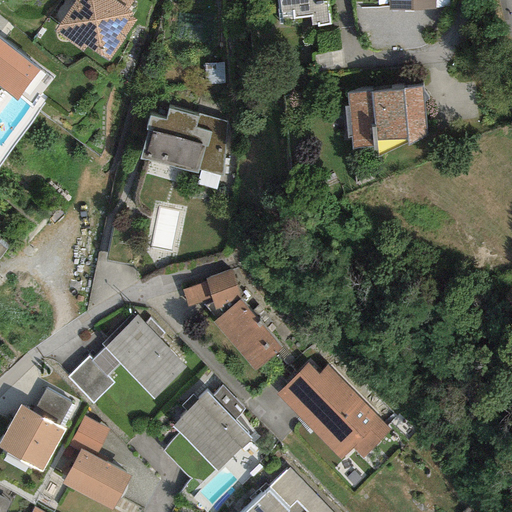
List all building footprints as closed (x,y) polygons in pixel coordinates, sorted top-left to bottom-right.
[(66,0),(53,21),(83,41),(86,36),(110,52),(134,16),(125,10),(131,0),(66,0)] [(274,0),(275,12),(304,9),(305,20),(326,19),(324,0),(274,0)] [(36,57),(0,29),(0,72),(15,84),(36,57)] [(422,77),(348,84),(353,141),(377,141),(379,153),(428,131),(422,77)] [(155,112),(141,109),(129,155),(185,168),(186,162),(219,170),(232,118),(158,100),(155,112)] [(118,229),(111,258),(133,263),(140,234),(118,229)] [(229,278),(185,291),(189,305),(208,300),(217,307),(212,326),(249,367),(274,345),(236,302),(229,278)] [(179,367),(132,313),(98,343),(144,396),(179,367)] [(111,385),(84,360),(63,381),(90,407),(111,385)] [(315,375),(300,365),(270,395),(334,459),(344,449),(359,465),(391,433),(327,369),(315,375)] [(245,435),(202,388),(163,423),(207,470),(245,435)] [(58,428),(13,406),(0,431),(0,451),(37,470),(58,428)] [(107,432),(90,423),(56,483),(105,511),(126,475),(93,456),(107,432)] [(328,511),(288,466),(235,511),(328,511)]
